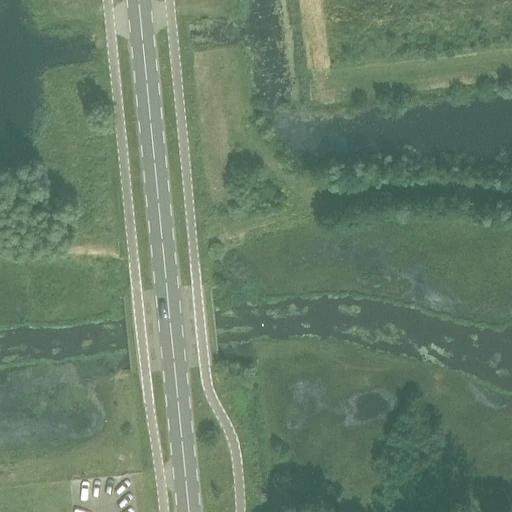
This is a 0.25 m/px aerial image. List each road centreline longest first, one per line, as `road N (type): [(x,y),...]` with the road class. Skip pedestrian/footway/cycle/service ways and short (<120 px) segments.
road 1 (secondary): [(190,511),(139,0)]
road 2 (track): [(511,187),(352,196),(193,239)]
